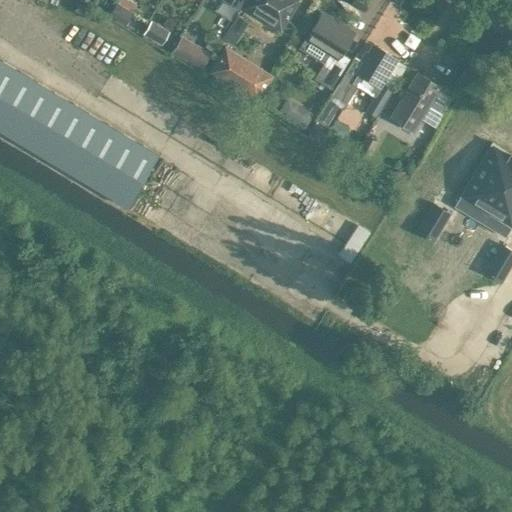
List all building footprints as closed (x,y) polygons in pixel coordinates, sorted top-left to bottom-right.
[(247,0),(244,6),(281,30),(299,0),(247,0)] [(133,11),(116,1),(108,14),(125,24),(133,11)] [(307,36),(300,47),(325,62),(315,78),(331,88),(350,58),(342,53),(354,33),(322,13),(317,21),(307,36)] [(238,14),(232,25),(241,31),(248,20),(238,14)] [(169,31),(152,21),(145,33),(162,43),(169,31)] [(214,33),(209,42),(215,46),(220,37),(214,33)] [(209,52),(183,37),(175,51),(201,66),(209,52)] [(355,56),(330,99),(340,105),(344,107),(358,84),(376,95),(367,110),(376,115),(392,89),(383,83),(398,59),(374,45),(364,61),(355,56)] [(272,78),(227,50),(213,73),(257,101),(272,78)] [(0,129),(127,206),(159,154),(0,58),(0,129)] [(441,85),(418,72),(391,117),(413,130),(441,85)] [(300,107),(293,117),(304,124),(311,114),(300,107)] [(321,145),(329,131),(316,123),(308,136),(321,145)] [(378,141),(367,136),(357,153),(368,159),(378,141)] [(511,153),(494,142),(462,195),(488,211),(511,169),(511,153)] [(358,148),(348,143),(340,156),(350,162),(358,148)] [(511,169),(488,211),(511,225),(511,169)] [(404,170),(392,170),(392,184),(404,184),(404,170)] [(430,209),(413,237),(430,247),(447,219),(430,209)] [(511,258),(498,250),(481,278),(498,288),(511,264),(511,258)]
